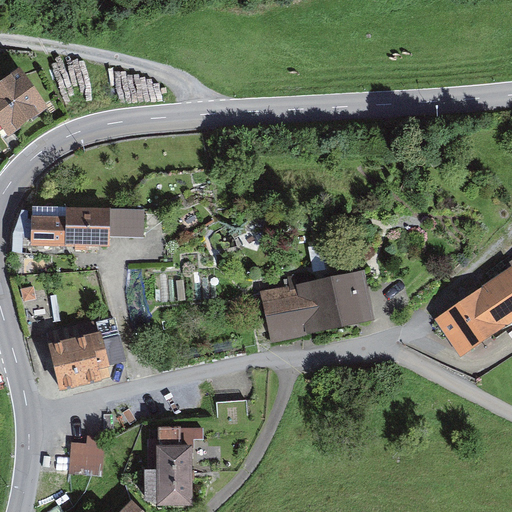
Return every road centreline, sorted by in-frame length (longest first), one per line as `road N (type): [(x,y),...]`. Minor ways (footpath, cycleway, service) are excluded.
road 1 (tertiary): [(511,92),(187,115),(80,131),(15,174),(0,202)]
road 2 (residential): [(27,416),(291,357)]
road 3 (track): [(221,113),(198,86),(131,50),(0,38)]
road 4 (residential): [(291,357),(392,344),(511,404)]
road 5 (residential): [(291,357),(264,443),(211,511)]
